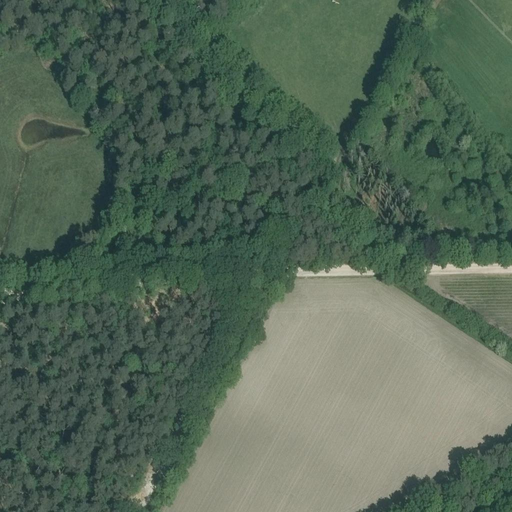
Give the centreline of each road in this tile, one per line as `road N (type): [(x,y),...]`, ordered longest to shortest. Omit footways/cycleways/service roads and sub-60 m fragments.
road 1 (track): [(269,269),(140,511)]
road 2 (track): [(0,297),(40,300),(158,275),(269,269)]
road 3 (track): [(269,269),(511,265)]
